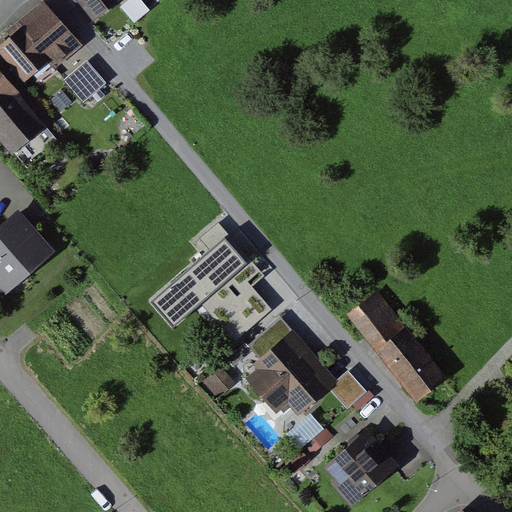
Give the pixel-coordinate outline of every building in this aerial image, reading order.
[(70,0),(92,24),(119,0),(70,0)] [(40,9),(0,43),(0,60),(22,86),(46,65),(53,73),(77,52),(40,9)] [(66,78),(86,102),(109,82),(89,59),(66,78)] [(0,148),(7,157),(33,136),(3,102),(12,94),(0,80),(0,148)] [(191,212),(168,221),(175,239),(199,230),(191,212)] [(0,299),(49,257),(15,217),(0,229),(0,299)] [(173,350),(250,285),(208,235),(131,300),(173,350)] [(346,317),(418,404),(443,383),(371,296),(346,317)] [(293,423),(331,391),(281,332),(243,365),(256,380),(248,387),(272,414),(279,407),(293,423)] [(304,445),(326,427),(313,412),(292,429),(304,445)] [(323,470),(350,503),(391,469),(364,436),(323,470)]
